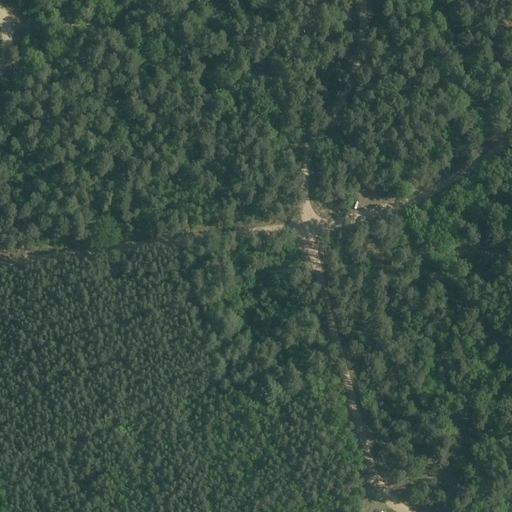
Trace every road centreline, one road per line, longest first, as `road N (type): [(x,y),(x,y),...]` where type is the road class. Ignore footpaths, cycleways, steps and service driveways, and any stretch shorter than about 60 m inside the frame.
road 1 (track): [(407,511),(382,492),(365,451),(304,209),(306,153),(352,74),(362,0)]
road 2 (track): [(0,263),(329,225),(419,197),(511,139)]
road 3 (track): [(6,28),(100,29),(246,116),(304,164)]
